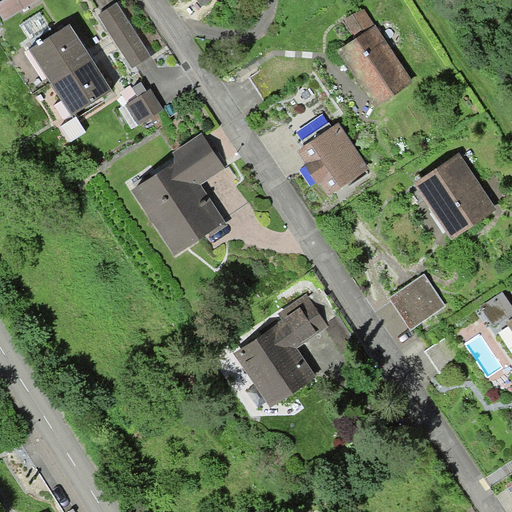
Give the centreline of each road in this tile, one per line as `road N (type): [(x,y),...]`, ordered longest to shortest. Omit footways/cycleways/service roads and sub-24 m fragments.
road 1 (residential): [(149,0),(486,511)]
road 2 (tertiary): [(103,511),(0,350)]
road 3 (track): [(444,0),(511,106)]
